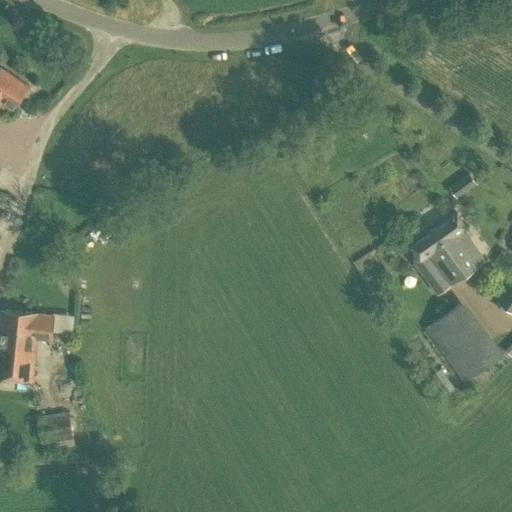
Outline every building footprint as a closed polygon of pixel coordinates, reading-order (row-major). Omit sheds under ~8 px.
[(0,66),(0,105),(3,100),(13,107),(29,84),(1,65),(0,66)] [(457,199),(477,183),(467,171),(448,187),(457,199)] [(410,244),(420,257),(413,260),(422,269),(438,292),(484,259),(466,233),(471,230),(457,211),(410,244)] [(496,299),(511,309),(511,283),(508,281),(496,299)] [(464,374),(505,346),(467,291),(426,319),(464,374)] [(52,332),(54,314),(38,312),(1,308),(0,316),(0,374),(32,378),(37,331),(40,331),(52,332)] [(41,443),(71,438),(67,413),(37,417),(41,443)]
